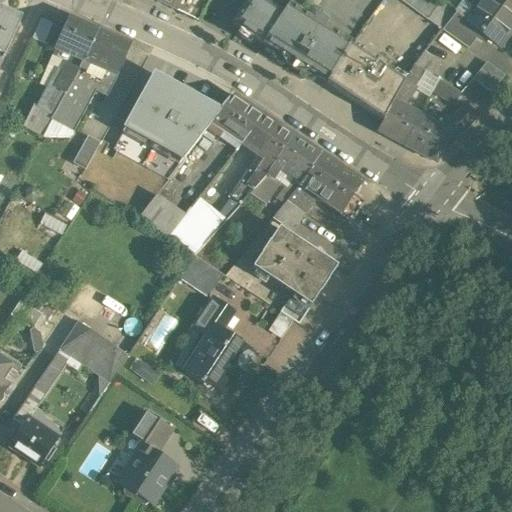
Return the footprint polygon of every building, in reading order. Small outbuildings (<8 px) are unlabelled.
[(148,0),(172,11),(177,0),(148,0)] [(283,14),(262,0),(247,0),(231,25),(261,46),(262,46),(283,14)] [(440,2),(438,0),(398,0),(428,21),(440,2)] [(511,27),(511,7),(501,0),(476,0),(474,4),(475,11),(467,22),(466,24),(484,37),(498,47),(504,38),(511,37),(510,30),(511,27)] [(456,13),(440,2),(428,21),(442,31),(456,14),(456,13)] [(0,55),(3,57),(20,18),(0,9),(0,7),(1,5),(0,4),(0,55)] [(313,21),(289,5),(283,14),(262,46),(285,60),(284,62),(301,72),(302,70),(326,85),(326,84),(349,47),(351,43),(325,27),(327,24),(316,17),(313,21)] [(467,22),(456,14),(442,31),(467,50),(476,38),(481,42),(484,37),(466,24),(467,22)] [(97,32),(68,19),(54,49),(54,50),(55,50),(70,57),(83,63),(97,32)] [(41,21),(33,39),(43,44),(51,26),(41,21)] [(62,31),(51,26),(43,44),(54,49),(62,31)] [(97,32),(83,63),(116,77),(130,46),(97,32)] [(389,66),(379,60),(376,65),(349,47),(326,84),(384,122),(405,87),(406,84),(386,71),(389,66)] [(70,57),(55,50),(46,70),(55,74),(57,70),(62,72),(70,57)] [(62,72),(53,89),(65,95),(83,63),(70,57),(62,72)] [(491,90),(502,75),(484,62),(474,77),(491,90)] [(116,77),(83,63),(65,95),(53,117),(51,121),(71,132),(102,78),(114,83),(116,77)] [(426,73),(417,67),(406,84),(405,87),(414,93),(426,73)] [(37,108),(36,108),(53,117),(65,95),(53,89),(62,72),(57,70),(55,74),(37,108)] [(206,132),(218,115),(191,101),(193,98),(181,91),(179,95),(152,80),(126,128),(184,161),(206,132)] [(384,122),(379,131),(377,133),(404,147),(420,116),(405,108),(414,93),(405,87),(384,122)] [(218,115),(206,132),(215,135),(218,132),(239,145),(241,144),(264,117),(233,96),(218,115)] [(468,105),(454,120),(465,130),(478,116),(468,105)] [(53,117),(36,108),(37,108),(34,106),(23,127),(42,138),(51,121),(53,117)] [(445,130),(420,116),(404,147),(431,161),(439,158),(447,140),(451,133),(445,130)] [(454,120),(449,116),(445,121),(449,125),(445,130),(451,133),(447,140),(452,144),(465,130),(454,120)] [(295,137),(264,117),(241,144),(264,160),(273,165),(295,137)] [(167,181),(184,161),(126,128),(114,151),(167,181)] [(88,137),(73,165),(85,171),(100,144),(88,137)] [(322,154),(295,137),(273,165),(282,171),(301,184),(321,156),(322,154)] [(361,184),(321,156),(301,184),(287,202),(306,215),(317,198),(350,221),(363,203),(353,196),(361,184)] [(264,160),(255,173),(264,180),(266,176),(273,165),(264,160)] [(273,165),(266,176),(275,182),(276,181),(282,171),(273,165)] [(255,173),(248,173),(241,184),(253,192),(264,180),(255,173)] [(253,192),(249,195),(265,205),(280,184),(276,181),(275,182),(266,176),(264,180),(253,192)] [(241,184),(232,199),(241,205),(249,195),(253,192),(241,184)] [(171,205),(157,195),(139,218),(153,228),(171,205)] [(227,220),(197,199),(184,215),(167,238),(194,256),(227,220)] [(287,202),(274,221),(292,233),(306,215),(287,202)] [(171,205),(153,228),(167,238),(184,215),(171,205)] [(337,269),(279,230),(270,244),(269,244),(262,255),(253,269),(293,295),(312,308),(337,269)] [(224,276),(194,256),(179,279),(208,299),(224,276)] [(312,308),(293,295),(282,313),(300,325),(312,308)] [(233,313),(214,300),(201,319),(221,332),(233,313)] [(41,315),(20,302),(10,317),(31,331),(41,315)] [(221,332),(201,319),(193,330),(206,339),(183,373),(203,387),(205,384),(221,395),(239,369),(241,370),(250,357),(248,355),(250,352),(221,332)] [(77,324),(59,352),(70,359),(75,362),(93,335),(77,324)] [(128,357),(93,335),(75,362),(109,385),(128,357)] [(59,352),(25,402),(37,410),(70,359),(59,352)] [(0,360),(0,401),(18,373),(0,360)] [(37,410),(25,402),(13,421),(23,428),(26,423),(28,424),(37,410)] [(171,431),(146,414),(129,438),(142,446),(155,455),(171,431)] [(28,424),(26,423),(23,428),(10,448),(40,467),(56,442),(28,424)] [(155,455),(142,446),(116,485),(124,491),(123,493),(124,496),(126,498),(128,499),(130,500),(133,499),(135,498),(149,508),(176,469),(155,455)]
